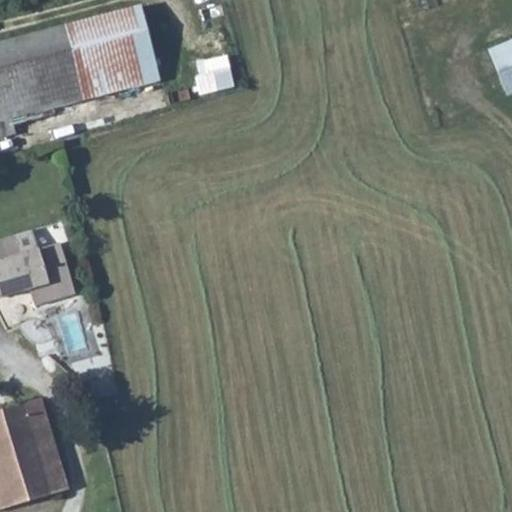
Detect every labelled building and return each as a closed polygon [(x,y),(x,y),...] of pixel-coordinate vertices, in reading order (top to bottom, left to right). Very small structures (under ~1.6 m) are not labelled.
[(11,73),(27,108),(157,74),(137,3),(133,4),(142,38),(74,55),(11,73)] [(133,4),(66,23),(74,55),(142,38),(133,4)] [(66,23),(5,39),(0,40),(0,130),(13,127),(8,113),(27,108),(11,73),(74,55),(66,23)] [(511,85),(511,37),(484,49),(502,90),(511,85)] [(52,298),(39,247),(0,258),(0,292),(6,291),(11,309),(52,298)] [(39,396),(23,400),(48,490),(65,485),(39,396)] [(0,504),(48,490),(23,400),(0,407),(0,504)]
